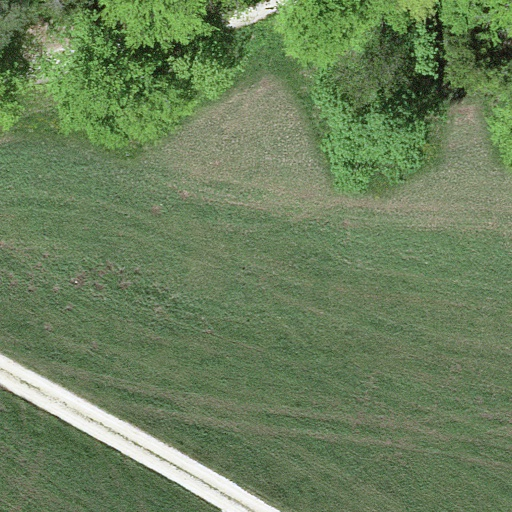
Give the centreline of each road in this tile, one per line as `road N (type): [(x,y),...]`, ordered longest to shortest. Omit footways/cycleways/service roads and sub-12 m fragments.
road 1 (track): [(511,338),(0,257)]
road 2 (track): [(248,511),(0,367)]
road 3 (track): [(0,70),(244,0)]
